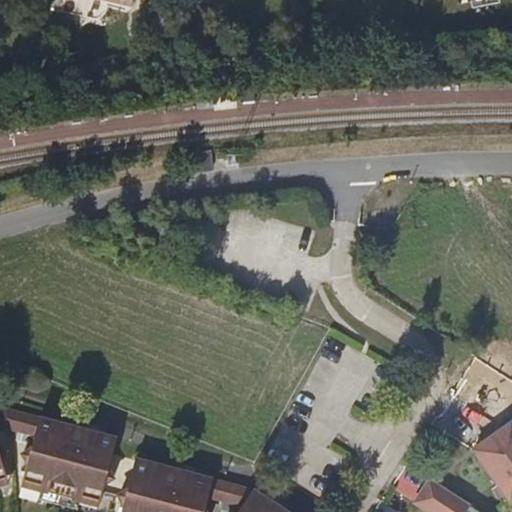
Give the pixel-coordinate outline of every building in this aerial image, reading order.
[(214,152),(182,154),(183,174),(215,172),(214,152)] [(23,409),(8,413),(12,427),(25,424),(33,426),(35,413),(23,409)] [(12,427),(8,413),(0,415),(0,485),(6,485),(3,476),(24,470),(20,456),(25,447),(15,440),(12,427)] [(54,418),(35,413),(33,426),(51,431),(54,418)] [(95,430),(54,418),(51,431),(45,451),(39,454),(43,463),(39,477),(57,481),(55,489),(95,500),(96,493),(116,498),(121,482),(128,477),(124,468),(131,440),(118,436),(95,430)] [(97,423),(95,430),(118,436),(120,429),(97,423)] [(511,423),(475,453),(481,461),(511,503),(511,423)] [(220,511),(223,502),(227,488),(214,484),(190,477),(149,464),(142,488),(132,493),(137,502),(133,511),(220,511)] [(26,478),(24,470),(3,476),(6,485),(26,478)] [(190,477),(214,484),(216,478),(192,471),(190,477)] [(37,484),(55,489),(57,481),(39,477),(37,484)] [(461,511),(467,504),(429,481),(415,504),(427,511),(461,511)] [(0,493),(8,492),(6,485),(0,485),(0,493)] [(257,511),(266,502),(228,488),(227,488),(223,502),(257,511)] [(92,508),(95,500),(55,489),(53,497),(92,508)] [(115,505),(116,498),(96,493),(95,500),(115,505)] [(279,511),(278,511),(266,502),(257,511),(279,511)] [(278,511),(279,511),(296,511),(283,502),(278,511)]
